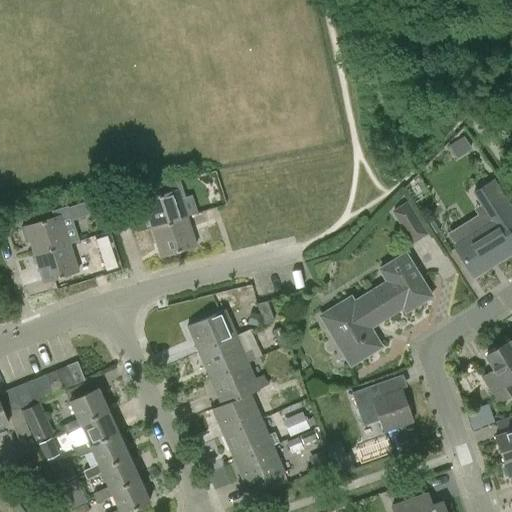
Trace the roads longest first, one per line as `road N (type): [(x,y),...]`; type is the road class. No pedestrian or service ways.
road 1 (residential): [(483,511),(431,349),(511,294)]
road 2 (residential): [(199,511),(107,302)]
road 3 (residential): [(146,290),(296,251)]
